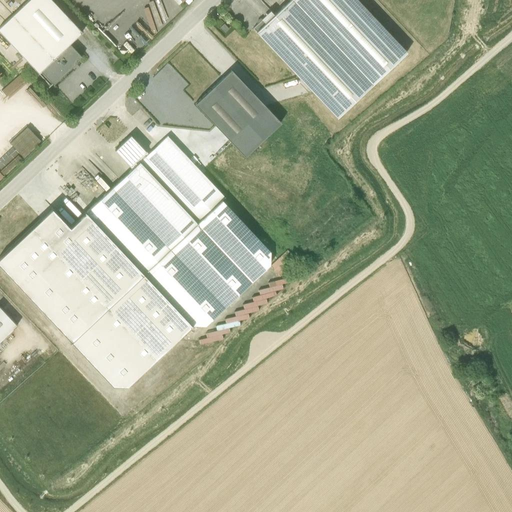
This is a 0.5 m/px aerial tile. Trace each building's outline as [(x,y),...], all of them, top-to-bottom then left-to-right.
[(81,31),(51,0),(27,0),(0,25),(0,32),(50,85),(81,56),(69,43),(81,31)] [(261,19),(259,18),(255,22),(257,24),(252,28),(336,117),(406,51),(357,0),(289,0),(273,15),(270,11),(261,19)] [(244,155),(280,121),(230,69),(194,103),(244,155)] [(192,325),(204,326),(269,264),(270,251),(221,199),(224,196),(166,135),(147,153),(130,135),(114,150),(131,168),(86,211),(140,269),(174,306),(168,312),(178,323),(185,317),(192,325)] [(2,151),(0,153),(0,176),(14,164),(2,151)] [(271,264),(281,275),(298,260),(287,248),(271,264)] [(258,302),(241,306),(243,314),(257,311),(256,308),(265,306),(264,302),(273,299),(272,294),(280,292),(279,288),(286,286),(285,278),(271,281),(272,284),(262,287),(263,292),(256,293),(258,302)] [(0,340),(16,325),(0,307),(0,340)]
